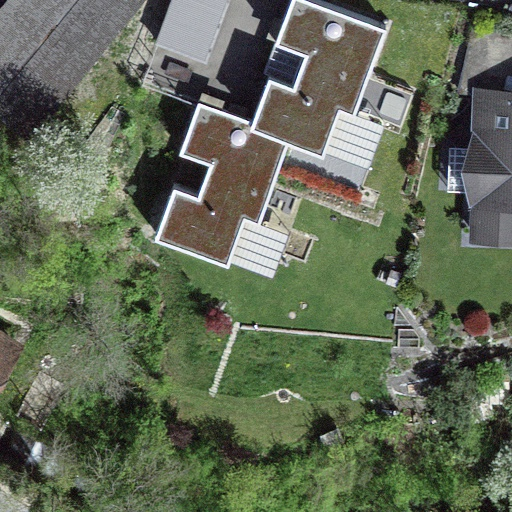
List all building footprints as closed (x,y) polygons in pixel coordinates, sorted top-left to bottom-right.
[(141,0),(0,0),(0,113),(13,124),(34,141),(141,0)] [(388,18),(339,0),(287,0),(275,34),(284,37),(303,44),(292,74),(268,65),(249,115),(217,103),(199,96),(180,146),(207,156),(197,184),(173,175),(154,227),(230,256),(246,212),(259,216),(290,133),(323,145),(339,102),(354,108),(388,18)] [(171,0),(157,39),(207,57),(227,0),(171,0)] [(511,89),(480,89),(474,230),(511,231),(511,89)] [(0,380),(24,339),(0,324),(0,380)]
